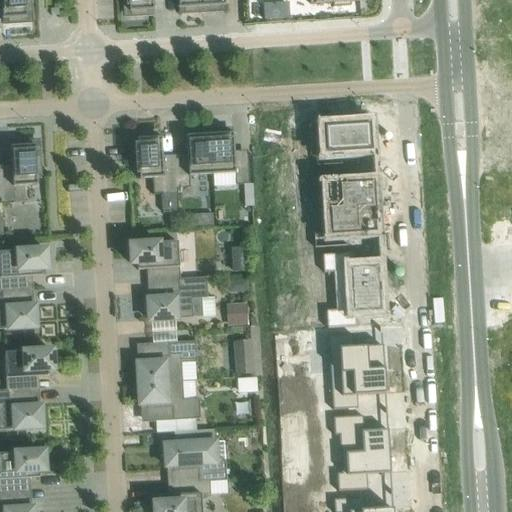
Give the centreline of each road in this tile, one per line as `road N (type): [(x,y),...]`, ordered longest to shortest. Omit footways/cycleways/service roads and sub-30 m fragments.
road 1 (tertiary): [(457,87),(482,511)]
road 2 (residential): [(93,106),(118,511)]
road 3 (unclassified): [(93,106),(457,87)]
road 4 (unclassified): [(453,28),(90,52)]
